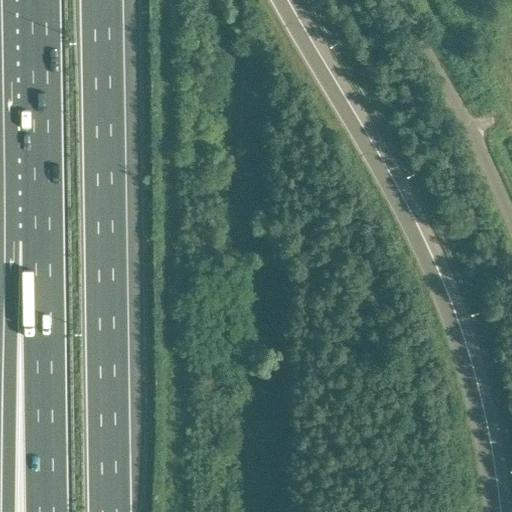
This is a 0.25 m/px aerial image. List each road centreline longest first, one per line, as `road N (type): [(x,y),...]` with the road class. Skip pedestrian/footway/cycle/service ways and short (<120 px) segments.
road 1 (motorway): [(491,511),(452,324),(370,155),(278,0)]
road 2 (motorway): [(106,511),(94,0)]
road 3 (motorway): [(43,239),(18,511)]
road 4 (motorway): [(43,239),(48,511)]
road 5 (unclassified): [(511,222),(397,0)]
road 6 (motorway): [(37,0),(43,239)]
